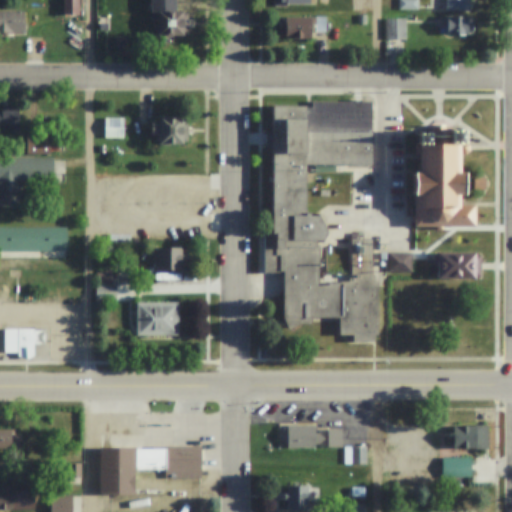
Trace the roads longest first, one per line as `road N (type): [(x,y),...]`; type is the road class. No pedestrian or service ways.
road 1 (residential): [(511,79),(0,78)]
road 2 (secondary): [(511,387),(0,388)]
road 3 (residential): [(240,511),(240,0)]
